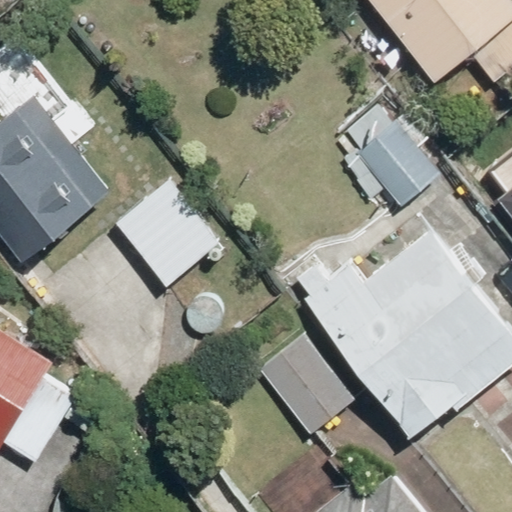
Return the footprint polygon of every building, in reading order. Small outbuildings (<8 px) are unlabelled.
[(511,0),(383,0),(444,73),(511,16),(511,0)] [(36,92),(0,119),(0,239),(19,263),(113,190),(36,92)] [(395,125),(359,153),(399,202),(434,174),(395,125)] [(221,244),(169,178),(113,221),(166,287),(221,244)] [(511,188),(498,200),(511,216),(511,188)] [(307,297),(302,301),(410,436),(465,393),(470,398),(511,364),(511,325),(433,226),(361,284),(346,266),(325,283),(312,267),(294,281),(307,297)] [(0,439),(8,444),(12,438),(43,457),(84,390),(54,371),(66,351),(0,310),(0,439)] [(354,399),(305,337),(260,372),(310,434),(354,399)] [(440,511),(403,464),(374,486),(364,474),(315,511),(440,511)]
